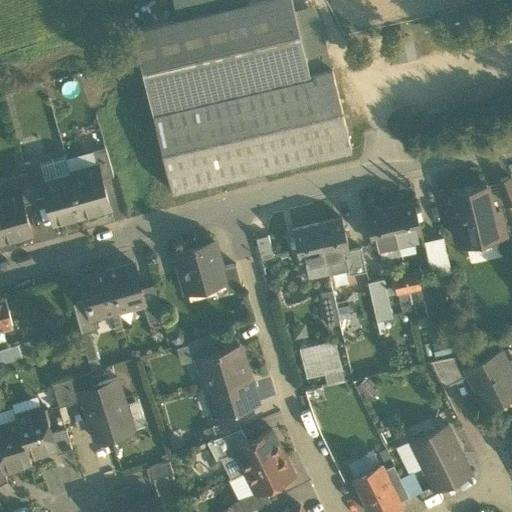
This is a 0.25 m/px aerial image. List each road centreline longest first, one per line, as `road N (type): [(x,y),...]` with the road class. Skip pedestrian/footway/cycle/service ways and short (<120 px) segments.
road 1 (residential): [(232,208),(290,388),(345,511)]
road 2 (residential): [(232,208),(511,145)]
road 3 (residential): [(0,269),(232,208)]
